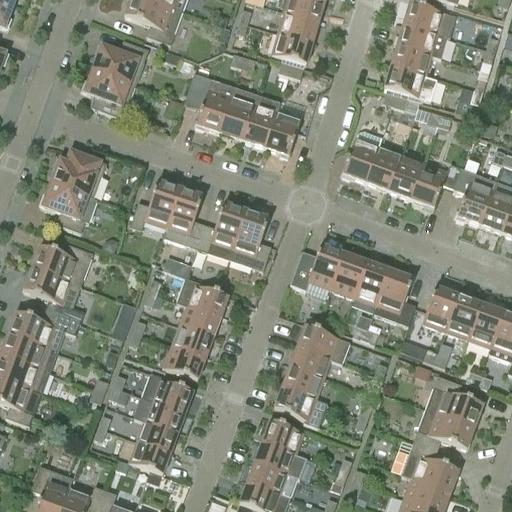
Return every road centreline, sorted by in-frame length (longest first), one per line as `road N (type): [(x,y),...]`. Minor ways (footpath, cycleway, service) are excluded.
road 1 (residential): [(191,511),(304,206)]
road 2 (residential): [(304,206),(27,114)]
road 3 (residential): [(511,282),(304,206)]
road 4 (residential): [(304,206),(367,0)]
road 5 (residential): [(27,114),(69,0)]
